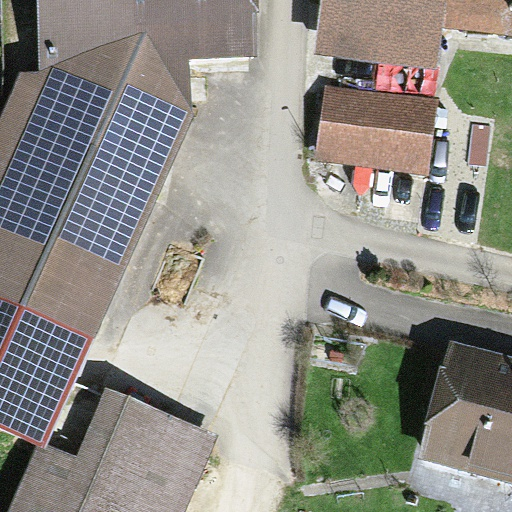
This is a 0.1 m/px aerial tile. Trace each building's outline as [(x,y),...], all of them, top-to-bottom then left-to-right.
[(231,0),(36,0),(41,114),(116,109),(167,110),(165,55),(234,53),(231,0)] [(505,0),(311,0),(303,71),(427,85),(432,35),(500,43),(505,0)] [(431,108),(330,92),(320,153),(421,169),(431,108)] [(116,109),(41,114),(0,210),(0,309),(39,326),(55,290),(93,306),(138,198),(100,182),(116,109)] [(511,367),(463,353),(432,455),(511,479),(511,367)] [(11,511),(165,511),(193,447),(0,365),(0,441),(35,457),(11,511)]
